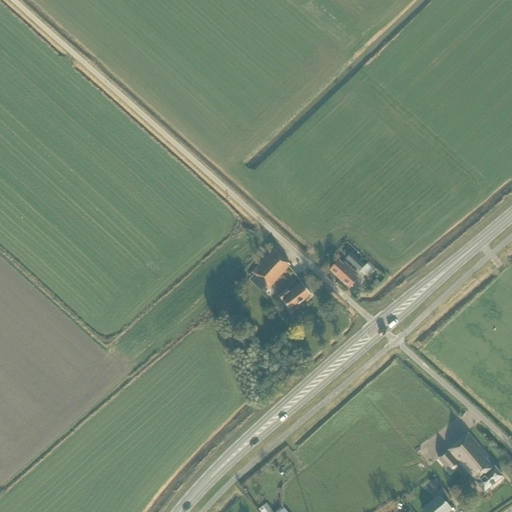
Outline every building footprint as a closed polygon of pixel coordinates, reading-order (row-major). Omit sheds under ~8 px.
[(268,290),(290,266),(273,251),(251,274),(268,290)] [(351,254),(346,259),(353,266),(358,260),(351,254)] [(367,265),(365,266),(358,260),(353,266),(365,276),(371,269),(367,265)] [(340,280),(350,269),(345,264),(343,265),(339,262),(330,271),(340,280)] [(350,269),(340,280),(349,289),(358,279),(354,275),(355,274),(350,269)] [(311,296),(301,283),(289,293),(287,290),(278,296),(290,312),(311,296)] [(494,468),(486,460),(488,458),(468,434),(438,459),(450,473),(459,465),(471,479),(473,478),(477,483),(476,483),(484,493),(503,477),(494,468)] [(424,511),(449,511),(451,510),(446,504),(451,499),(442,488),(436,493),(440,496),(423,511),(424,511)] [(275,511),(268,503),(260,510),(261,511),(275,511)]
